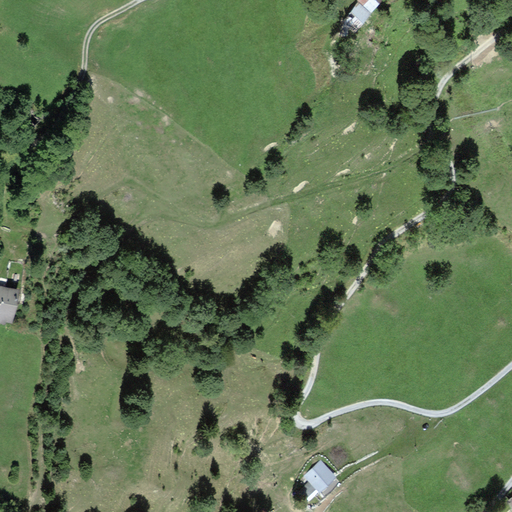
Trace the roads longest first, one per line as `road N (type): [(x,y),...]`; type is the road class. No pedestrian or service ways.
road 1 (track): [(137,0),(105,15),(63,109),(20,146),(0,148)]
road 2 (track): [(438,142),(428,120),(440,82),(511,22)]
